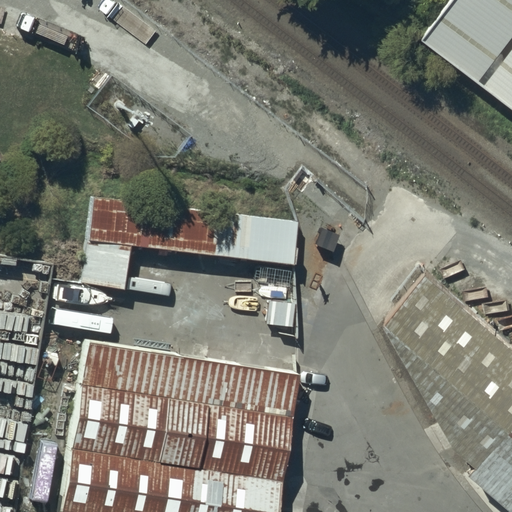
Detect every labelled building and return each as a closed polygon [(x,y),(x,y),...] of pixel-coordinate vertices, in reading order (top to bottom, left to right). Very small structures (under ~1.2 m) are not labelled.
[(511,0),(438,0),(418,26),(511,98),(511,0)] [(293,218),(90,194),(77,279),(120,286),(126,241),(288,261),(293,218)] [(476,467),(511,423),(511,343),(424,269),(388,319),(476,467)] [(291,299),(264,298),(262,322),(289,324),(291,299)] [(82,335),(54,511),(271,511),(294,367),(82,335)] [(511,423),(476,467),(468,475),(511,511),(511,423)]
